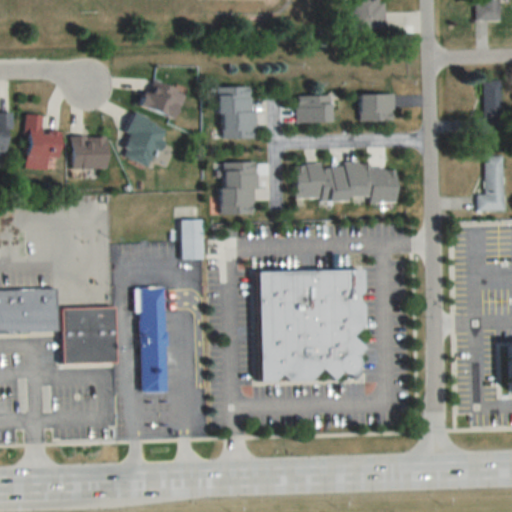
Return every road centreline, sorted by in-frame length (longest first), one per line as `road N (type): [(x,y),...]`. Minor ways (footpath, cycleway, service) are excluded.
road 1 (residential): [(437,470),(423,0)]
road 2 (trunk): [(511,466),(209,477)]
road 3 (trunk): [(209,477),(0,484)]
